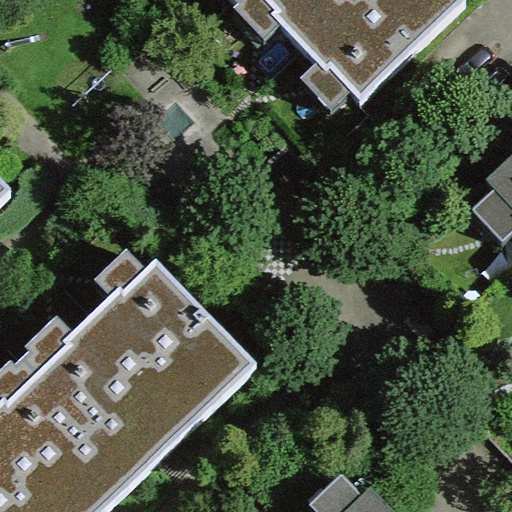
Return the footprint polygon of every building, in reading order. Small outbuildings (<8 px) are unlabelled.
[(473,12),(461,0),(216,0),(273,59),(293,41),(326,75),(305,95),(343,135),(473,12)] [(0,218),(15,205),(0,189),(0,218)] [(511,189),(482,220),(510,248),(511,245),(511,189)] [(0,511),(116,511),(254,376),(139,260),(105,292),(121,308),(81,346),(63,328),(0,389),(0,418),(2,420),(0,421),(0,511)] [(382,511),(349,479),(315,511),(382,511)]
